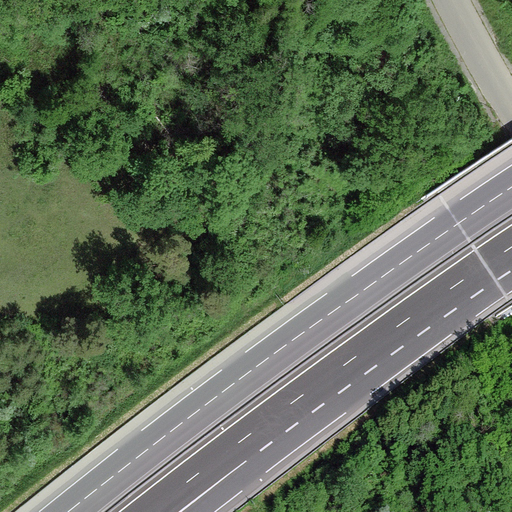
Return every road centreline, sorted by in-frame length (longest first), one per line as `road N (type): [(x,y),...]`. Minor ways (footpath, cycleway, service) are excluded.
road 1 (trunk): [(511,190),(349,300),(69,511)]
road 2 (trunk): [(233,452),(511,253)]
